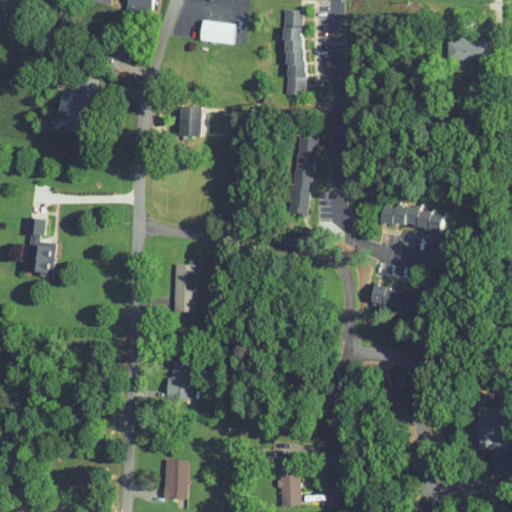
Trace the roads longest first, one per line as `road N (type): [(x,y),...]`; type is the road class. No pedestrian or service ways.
road 1 (residential): [(122,511),(139,127),(174,0)]
road 2 (residential): [(133,223),(320,260),(341,277),(343,508)]
road 3 (residential): [(418,256),(372,249),(343,227),(335,205),(337,0)]
road 4 (residential): [(341,349),(417,370),(433,482)]
